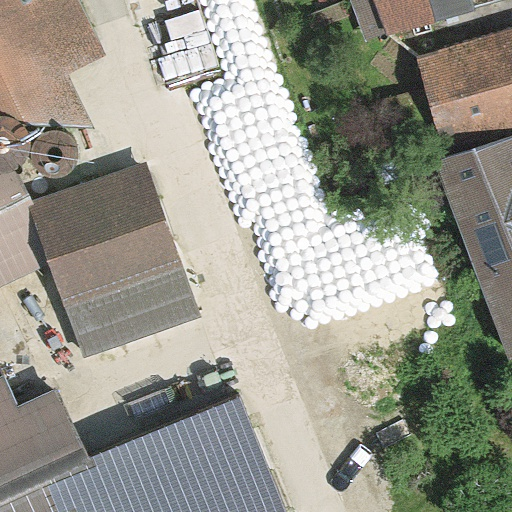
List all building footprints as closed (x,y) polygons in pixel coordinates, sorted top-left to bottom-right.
[(38,208),(25,179),(0,190),(0,119),(112,66),(80,0),(0,0),(0,294),(58,266),(91,363),(206,324),(153,168),(38,208)] [(511,0),(375,0),(388,42),(511,5),(511,0)] [(511,37),(429,60),(454,150),(511,134),(511,37)] [(15,124),(4,126),(0,128),(0,174),(2,175),(12,178),(24,176),(32,171),(37,164),(41,152),(39,140),(34,133),(26,127),(15,124)] [(426,158),(442,152),(433,127),(417,133),(426,158)] [(77,142),(69,141),(59,144),(51,150),(48,157),(47,164),(49,172),(54,178),(61,183),(70,184),(79,182),(86,177),(90,168),(90,158),(88,151),(83,146),(77,142)] [(511,145),(446,171),(511,338),(511,145)] [(292,511),(293,511),(245,402),(101,466),(69,395),(31,412),(18,384),(0,392),(0,511),(292,511)]
